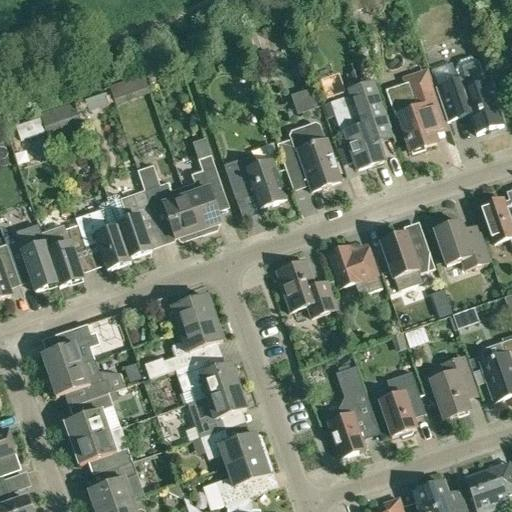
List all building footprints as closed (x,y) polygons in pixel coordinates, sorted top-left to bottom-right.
[(350,14),(358,11),(354,0),(346,4),(350,14)] [(335,11),(332,22),(344,24),(346,13),(335,11)] [(264,48),(258,33),(242,39),(248,54),(264,48)] [(249,58),(255,71),(273,64),(267,51),(249,58)] [(488,84),(485,85),(478,65),(469,61),(459,64),(455,73),(458,82),(435,90),(447,125),(469,117),(476,137),(503,128),(488,84)] [(327,70),(318,73),(321,81),(330,78),(327,70)] [(446,134),(440,117),(431,91),(426,74),(405,81),(409,92),(392,98),(390,99),(389,101),(389,103),(394,118),(398,116),(411,154),(436,146),(434,138),(446,134)] [(143,76),(109,89),(116,107),(150,94),(143,76)] [(390,142),(378,109),(370,85),(349,91),(356,110),(334,117),(341,136),(345,134),(357,172),(383,164),(377,146),(390,142)] [(111,109),(106,94),(94,99),(99,113),(111,109)] [(82,123),(74,103),(41,116),(48,135),(82,123)] [(40,120),(14,128),(19,142),(44,134),(40,120)] [(326,143),(324,143),(319,128),(315,126),(292,134),(290,138),(292,142),(277,147),(287,175),(303,170),(311,194),(341,184),(326,143)] [(183,190),(198,234),(200,239),(217,233),(218,230),(217,227),(220,226),(210,197),(223,193),(211,158),(198,162),(202,174),(191,177),(194,186),(183,190)] [(259,212),(267,210),(286,203),(272,162),(254,168),(250,158),(223,168),(235,200),(253,194),(259,212)] [(200,239),(198,234),(183,190),(171,194),(168,185),(160,188),(153,168),(138,173),(144,193),(153,217),(165,213),(175,242),(178,241),(179,243),(182,245),(200,239)] [(152,217),(153,217),(144,193),(120,202),(119,198),(114,197),(106,199),(108,203),(117,230),(128,262),(129,262),(151,254),(141,225),(154,221),(152,217)] [(511,205),(505,208),(502,200),(480,208),(494,247),(510,241),(511,248),(511,205)] [(130,265),(129,262),(128,262),(117,230),(108,203),(100,206),(99,210),(99,213),(75,221),(77,228),(85,249),(97,245),(107,273),(130,265)] [(460,224),(452,226),(451,222),(440,226),(442,230),(434,233),(446,269),(461,263),(465,273),(489,265),(476,228),(463,232),(460,224)] [(86,252),(85,249),(77,228),(65,232),(63,225),(40,232),(45,246),(48,254),(47,254),(58,286),(59,290),(82,282),(73,256),(86,252)] [(48,254),(45,246),(33,250),(27,232),(3,241),(6,248),(13,268),(25,264),(35,294),(58,286),(47,254),(48,254)] [(409,247),(405,237),(381,245),(388,267),(391,275),(394,282),(417,273),(418,277),(435,272),(424,242),(409,247)] [(19,288),(13,268),(6,248),(0,249),(0,301),(11,298),(8,292),(19,288)] [(382,291),(368,251),(351,257),(349,249),(327,257),(338,291),(354,285),(359,299),(382,291)] [(315,289),(307,264),(276,275),(290,315),(307,309),(311,321),(336,312),(327,285),(315,289)] [(182,307),(178,296),(154,304),(158,316),(171,311),(179,333),(215,321),(207,298),(182,307)] [(448,307),(436,312),(440,320),(451,316),(448,307)] [(152,381),(175,373),(199,364),(195,353),(222,344),(215,321),(179,333),(183,345),(172,348),(175,359),(163,364),(160,362),(150,366),(148,369),(152,381)] [(41,357),(48,379),(93,363),(89,350),(99,346),(96,336),(91,337),(87,327),(64,335),(69,348),(41,357)] [(511,340),(488,348),(485,356),(487,361),(477,365),(491,404),(511,397),(511,340)] [(460,387),(471,383),(463,360),(442,367),(446,378),(431,383),(444,422),(469,413),(460,387)] [(88,403),(108,396),(123,391),(118,376),(97,374),(93,363),(48,379),(55,400),(83,390),(88,403)] [(230,366),(224,369),(205,375),(201,364),(199,364),(175,373),(183,395),(201,389),(205,401),(238,389),(230,366)] [(346,400),(338,415),(337,416),(334,422),(327,425),(340,462),(365,453),(362,443),(379,437),(356,369),(337,376),(346,400)] [(419,399),(411,375),(386,383),(392,400),(379,405),(391,439),(391,440),(397,438),(400,439),(411,435),(413,432),(416,431),(406,403),(419,399)] [(200,440),(225,432),(221,420),(246,412),(238,389),(205,401),(209,412),(199,415),(203,426),(196,428),(200,440)] [(90,416),(73,422),(64,425),(72,447),(108,434),(101,413),(113,409),(108,396),(88,403),(86,404),(90,416)] [(7,432),(0,434),(0,478),(20,472),(14,456),(15,456),(7,432)] [(222,457),(226,469),(266,456),(261,439),(258,437),(255,438),(254,436),(229,445),(225,432),(200,440),(208,462),(222,457)] [(109,472),(132,464),(124,441),(112,446),(108,434),(72,447),(79,468),(105,459),(109,472)] [(230,480),(216,485),(224,508),(248,500),(243,487),(269,478),(268,476),(271,475),(272,472),(266,456),(226,469),(230,480)] [(88,493),(94,511),(103,511),(132,502),(124,481),(136,477),(132,464),(109,472),(114,484),(88,493)] [(511,495),(511,473),(509,465),(464,480),(475,511),(501,511),(510,509),(506,498),(511,495)] [(11,505),(8,496),(3,483),(0,483),(0,511),(30,511),(27,500),(11,505)] [(447,497),(443,485),(412,496),(417,511),(466,511),(460,492),(447,497)] [(177,488),(166,492),(167,496),(178,501),(181,500),(177,488)] [(402,511),(399,501),(383,506),(385,511),(402,511)] [(137,511),(135,511),(132,502),(103,511),(141,511),(140,511),(137,511)]
